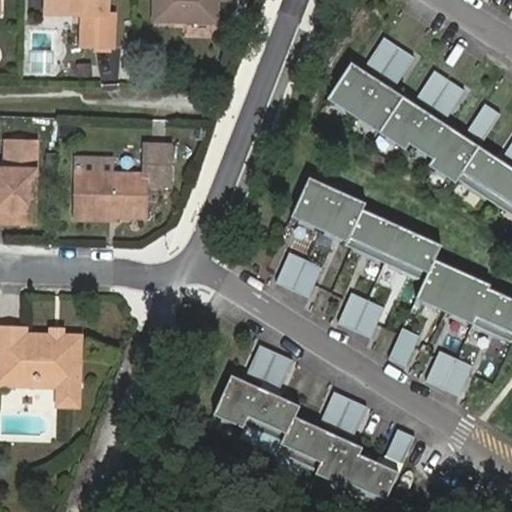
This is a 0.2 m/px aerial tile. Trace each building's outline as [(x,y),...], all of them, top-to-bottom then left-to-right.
[(113,47),(114,16),(107,16),(107,0),(46,0),(46,14),(95,16),(94,47),(113,47)] [(217,23),(217,0),(154,0),(154,21),(217,23)] [(415,59),(385,40),(367,67),(397,87),(415,59)] [(152,78),(166,79),(167,63),(153,62),(152,78)] [(511,169),(352,65),(328,101),(406,152),(410,145),(433,161),(429,167),(456,185),(458,181),(511,216),(511,169)] [(465,92),(435,73),(417,100),(447,120),(465,92)] [(501,116),(485,106),(467,133),(483,144),(501,116)] [(36,224),(36,213),(37,142),(7,142),(6,170),(0,169),(0,212),(7,213),(7,223),(36,224)] [(147,144),(147,175),(112,174),(77,173),(77,216),(146,217),(146,184),(171,185),(172,145),(147,144)] [(78,158),(77,173),(112,174),(112,159),(78,158)] [(367,205),(310,179),(292,219),(347,244),(346,246),(425,282),(416,300),(511,344),(511,343),(511,301),(489,291),(491,287),(435,262),(442,247),(364,212),(367,205)] [(323,269),(291,254),(277,284),(310,299),(323,269)] [(385,309),(352,294),(339,324),(371,339),(385,309)] [(79,406),(81,337),(26,336),(26,330),(0,329),(0,384),(58,386),(58,405),(79,406)] [(420,337),(403,329),(389,360),(407,367),(420,337)] [(293,361),(261,346),(247,376),(280,391),(293,361)] [(473,367),(440,352),(427,382),(459,397),(473,367)] [(301,407),(232,376),(214,415),(244,429),(249,417),(287,435),(279,453),(318,471),(316,474),(345,488),(347,483),(386,501),(399,473),(360,456),(363,449),(296,418),(301,407)] [(367,408),(335,393),(321,423),(354,438),(367,408)] [(415,438),(398,430),(384,460),(401,468),(415,438)]
